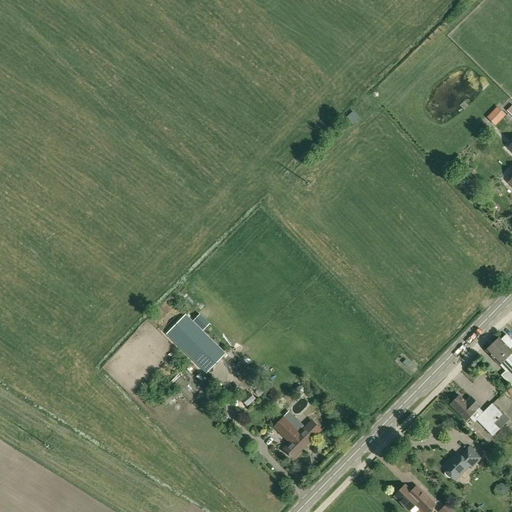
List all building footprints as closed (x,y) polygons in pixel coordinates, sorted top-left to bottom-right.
[(497,107),(491,112),(500,120),(505,115),(497,107)] [(351,124),(358,118),(351,111),(345,117),(351,124)] [(166,334),(206,374),(226,354),(186,314),(166,334)] [(511,339),(506,334),(501,340),(499,337),(492,344),(511,364),(511,352),(511,350),(511,349),(511,347),(511,339)] [(511,364),(492,344),(486,350),(500,365),(500,364),(506,370),(501,375),(511,385),(511,384),(511,364)] [(240,361),(236,365),(248,377),(252,373),(240,361)] [(479,407),(480,405),(474,399),(469,405),(459,395),(450,405),(466,421),(469,417),(474,422),(476,420),(493,436),(500,429),(494,423),(503,414),(492,404),(484,412),(479,407)] [(321,430),(311,421),(298,434),(283,418),(274,427),(290,442),(283,449),(293,459),(305,448),(304,447),(321,430)] [(449,459),(441,467),(446,471),(444,473),(445,474),(448,478),(450,478),(457,471),(460,475),(461,475),(465,472),(465,470),(469,465),(472,468),(482,458),(470,447),(461,456),(457,453),(450,460),(449,459)] [(410,491),(404,486),(394,496),(409,511),(415,504),(423,511),(428,511),(435,505),(416,486),(410,491)]
